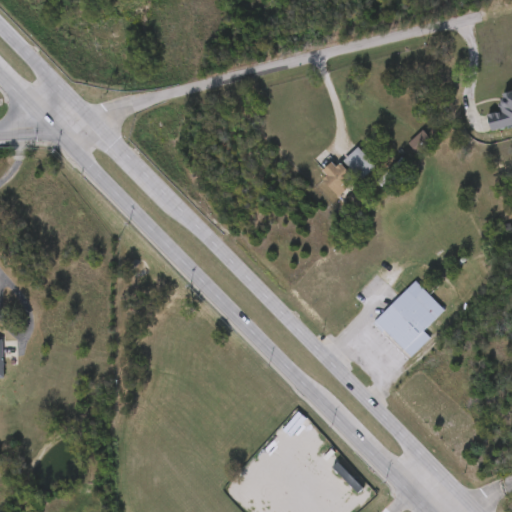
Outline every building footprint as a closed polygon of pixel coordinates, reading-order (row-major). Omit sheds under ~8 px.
[(511,89),(500,93),(502,102),(497,103),(499,109),(484,113),(489,128),(511,121),(511,89)] [(422,129),(407,143),(414,150),(429,136),(422,129)] [(357,146),(343,160),(362,179),(376,165),(357,146)] [(323,169),(328,174),(321,180),(337,196),(356,178),(339,161),(336,165),(332,161),(323,169)] [(415,279),(373,321),(409,357),(430,336),(422,328),(443,307),(415,279)]
